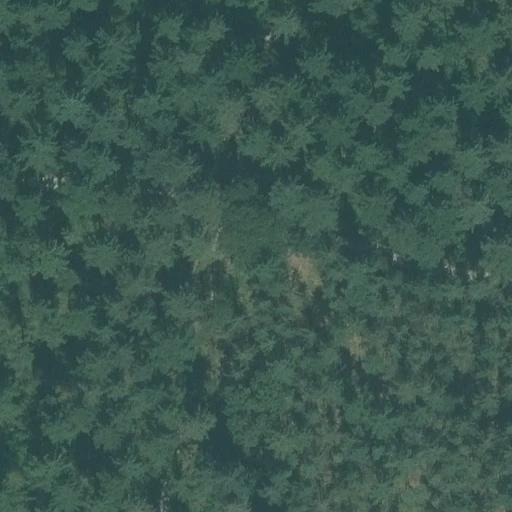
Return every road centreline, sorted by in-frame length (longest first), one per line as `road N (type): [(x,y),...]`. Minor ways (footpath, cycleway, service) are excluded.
road 1 (unknown): [(133,511),(261,0)]
road 2 (track): [(0,184),(212,199),(511,275)]
